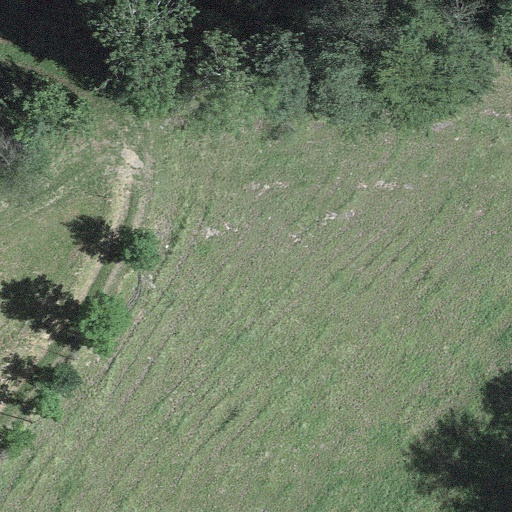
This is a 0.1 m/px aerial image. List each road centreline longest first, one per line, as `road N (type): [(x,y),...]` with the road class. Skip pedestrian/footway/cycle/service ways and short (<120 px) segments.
road 1 (track): [(0,433),(91,301),(135,207),(132,155),(111,144),(0,211)]
road 2 (track): [(122,146),(115,104),(103,87),(32,47),(0,17)]
